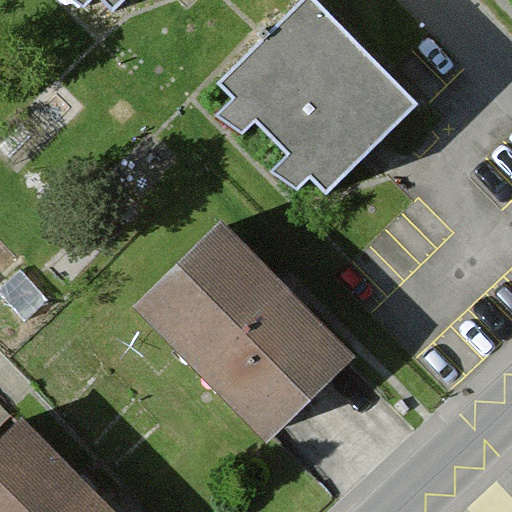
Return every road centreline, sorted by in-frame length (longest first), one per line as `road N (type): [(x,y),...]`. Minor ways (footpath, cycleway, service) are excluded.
road 1 (tertiary): [(511,406),(404,511)]
road 2 (residential): [(427,0),(511,85)]
